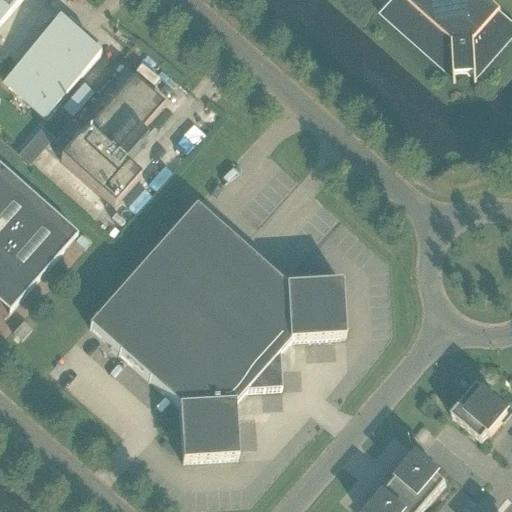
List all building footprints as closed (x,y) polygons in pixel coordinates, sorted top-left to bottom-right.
[(0,0),(0,28),(23,0),(0,0)] [(456,84),(455,77),(475,76),(475,83),(476,83),(476,73),(479,73),(511,35),(511,25),(499,14),(500,13),(485,0),(408,0),(407,2),(404,0),(394,0),(381,15),(384,17),(385,17),(450,75),(454,75),(454,84),(456,84)] [(50,25),(44,32),(46,34),(4,82),(46,119),(100,58),(58,21),(53,27),(50,25)] [(133,81),(86,135),(125,167),(146,143),(139,136),(163,108),(133,81)] [(84,87),(62,112),(71,119),(93,95),(84,87)] [(42,133),(19,158),(29,167),(52,142),(42,133)] [(86,135),(60,164),(113,211),(140,181),(125,167),(86,135)] [(0,189),(10,178),(0,169),(0,189)] [(0,189),(0,257),(44,208),(10,178),(0,189)] [(44,208),(0,257),(0,307),(8,315),(77,238),(44,208)] [(88,330),(139,374),(178,410),(182,466),(238,462),(234,407),(235,407),(246,395),(281,393),(279,358),(289,346),(289,345),(344,342),(341,286),(285,289),(195,209),(88,330)] [(30,331),(23,324),(14,335),(21,341),(30,331)] [(76,390),(92,378),(84,368),(68,381),(76,390)] [(500,409),(477,389),(451,420),(481,446),(489,437),(490,438),(508,417),(499,410),(500,409)] [(424,511),(446,487),(437,480),(438,479),(417,461),(410,469),(409,468),(396,483),(391,479),(378,494),(383,499),(371,511),(424,511)]
